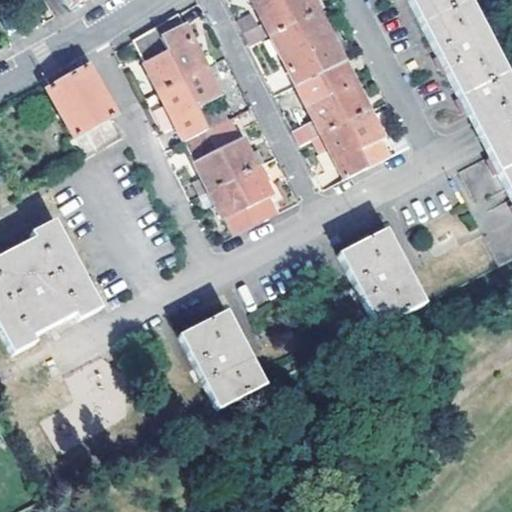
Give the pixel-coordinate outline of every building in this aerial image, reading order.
[(293,25),(280,0),(251,0),(269,34),(263,36),(252,13),(235,21),(248,49),(250,48),(271,36),(293,25)] [(280,0),(293,25),(317,14),(316,12),(324,8),(320,0),(280,0)] [(511,202),(511,89),(465,0),(407,0),(479,139),(489,158),(511,202)] [(343,64),(323,25),(330,21),(325,11),(317,15),(317,14),(293,25),(319,76),(343,64)] [(155,29),(181,82),(205,70),(178,16),(155,29)] [(319,76),(293,25),(271,36),(272,40),(266,43),(270,51),(276,48),(296,87),(319,76)] [(181,82),(155,29),(132,43),(152,83),(145,87),(149,94),(157,91),(158,94),(181,82)] [(368,113),(343,64),(319,76),(344,125),(368,113)] [(220,99),(210,81),(218,78),(212,67),(205,70),(181,82),(206,132),(231,120),(223,104),(204,113),(201,108),(220,99)] [(120,143),(109,121),(115,118),(89,70),(47,92),(46,93),(73,141),(65,145),(76,165),(120,143)] [(296,87),(314,123),(293,133),(300,148),(313,141),(344,125),(319,76),(296,87)] [(163,103),(183,143),(206,132),(181,82),(158,94),(160,98),(156,100),(158,106),(163,103)] [(344,125),(367,170),(391,157),(368,113),(344,125)] [(249,157),(231,120),(206,132),(231,182),(256,170),(261,166),(255,154),(249,157)] [(367,170),(344,125),(313,141),(320,154),(328,150),(343,182),(367,170)] [(231,182),(206,132),(183,143),(200,178),(192,182),(199,198),(231,182)] [(511,206),(511,202),(489,158),(448,180),(493,268),(511,258),(511,213),(509,208),(511,206)] [(279,215),(262,183),(267,181),(262,170),(257,172),(256,170),(231,182),(254,228),(279,215)] [(215,207),(231,239),(254,228),(231,182),(199,198),(206,210),(215,207)] [(0,337),(10,358),(33,346),(30,342),(73,320),(75,324),(98,313),(52,225),(30,236),(33,242),(0,259),(0,337)] [(334,259),(373,332),(421,306),(383,233),(334,259)] [(177,339),(216,414),(264,389),(225,315),(177,339)]
